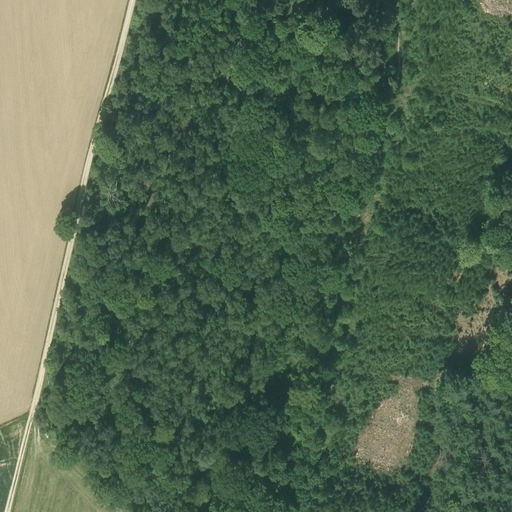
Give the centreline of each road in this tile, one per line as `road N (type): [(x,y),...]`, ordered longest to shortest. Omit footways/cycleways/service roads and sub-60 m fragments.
road 1 (track): [(287,511),(331,361),(333,296),(396,76),(396,0)]
road 2 (track): [(7,511),(132,0)]
